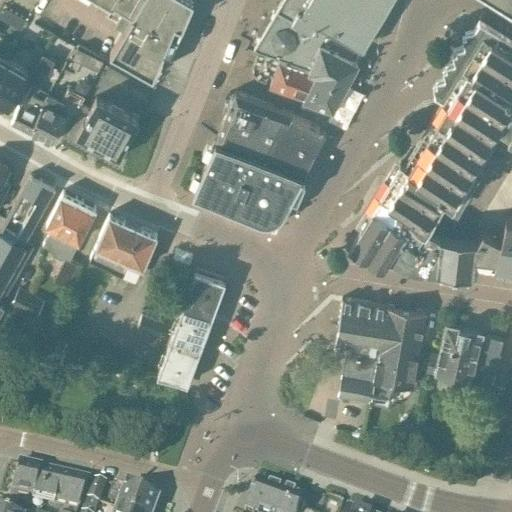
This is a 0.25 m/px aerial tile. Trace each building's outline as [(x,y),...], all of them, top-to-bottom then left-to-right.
[(110,48),(152,73),(163,48),(170,53),(176,37),(177,35),(184,20),(183,19),(190,0),(108,0),(111,2),(105,13),(123,25),(110,48)] [(279,55),(278,58),(307,69),(320,41),(325,44),(334,29),(350,39),(358,45),(362,47),(390,0),(278,0),(270,14),(271,14),(259,45),(259,47),(264,49),(279,55)] [(435,90),(434,91),(442,96),(441,97),(447,100),(409,165),(401,160),(361,227),(369,232),(360,249),(385,264),(390,257),(407,266),(435,269),(435,274),(436,274),(436,273),(439,235),(428,228),(483,136),(505,149),(511,137),(511,100),(509,99),(511,95),(511,35),(479,15),(473,25),(465,27),(466,31),(462,32),(464,40),(464,42),(455,44),(456,48),(452,49),(455,57),(454,58),(446,60),(447,64),(443,65),(445,73),(444,75),(436,77),(437,81),(433,82),(435,90)] [(302,96),(331,108),(346,81),(357,61),(350,57),(358,45),(350,39),(334,29),(325,44),(320,41),(307,69),(278,58),(279,55),(264,49),(259,47),(257,53),(257,52),(252,65),(252,68),(252,70),(252,73),(253,75),(255,76),(257,78),(259,79),(269,83),(302,96)] [(0,71),(0,104),(5,108),(26,72),(6,60),(0,71)] [(10,121),(30,131),(47,93),(30,84),(20,102),(19,102),(10,121)] [(288,166),(299,170),(322,125),(321,124),(320,126),(290,112),(235,89),(215,136),(267,157),(287,165),(286,166),(288,166)] [(30,131),(51,142),(64,115),(57,111),(62,101),(47,93),(30,131)] [(109,151),(118,156),(138,118),(129,113),(105,100),(95,95),(89,109),(83,121),(82,121),(75,134),(85,139),(84,139),(108,152),(109,151)] [(217,201),(275,225),(302,173),(214,137),(192,191),(217,201)] [(3,179),(10,166),(0,161),(0,199),(9,182),(3,179)] [(0,307),(2,303),(0,301),(0,297),(31,243),(27,241),(32,231),(28,229),(54,185),(31,173),(0,227),(0,307)] [(42,242),(52,248),(54,252),(60,256),(65,254),(69,256),(78,239),(95,206),(63,189),(46,222),(51,225),(42,242)] [(90,255),(99,259),(114,266),(131,274),(137,276),(142,265),(157,233),(125,218),(125,219),(109,212),(90,255)] [(476,239),(439,235),(436,273),(472,277),(473,267),(493,269),(493,270),(511,273),(511,216),(505,215),(500,237),(499,238),(483,228),(476,239)] [(181,302),(210,313),(223,278),(194,267),(181,302)] [(17,288),(9,302),(34,316),(42,301),(17,288)] [(337,393),(386,402),(390,380),(412,384),(425,310),(385,304),(343,297),(341,296),(333,343),(350,346),(345,373),(341,372),(337,393)] [(169,336),(197,346),(210,313),(181,302),(169,336)] [(426,369),(489,384),(502,338),(481,333),(482,331),(445,322),(438,353),(430,351),(426,369)] [(156,371),(185,381),(197,346),(169,336),(156,371)] [(511,374),(501,409),(511,413),(511,374)] [(12,493),(77,508),(88,480),(19,464),(12,493)] [(87,500),(98,504),(106,484),(93,481),(87,500)] [(245,511),(300,511),(298,511),(303,499),(257,481),(246,510),(245,511)] [(121,499),(117,510),(121,511),(153,511),(157,502),(114,486),(111,495),(121,499)]
